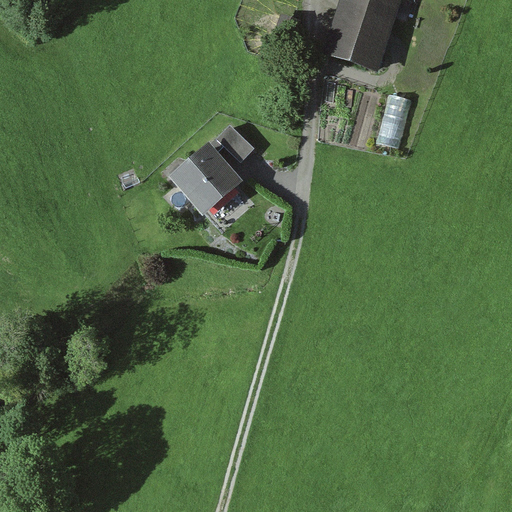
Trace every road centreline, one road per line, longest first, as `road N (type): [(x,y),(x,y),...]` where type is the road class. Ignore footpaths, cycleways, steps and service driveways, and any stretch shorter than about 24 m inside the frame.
road 1 (track): [(219,511),(300,219)]
road 2 (unclassified): [(313,0),(300,219)]
